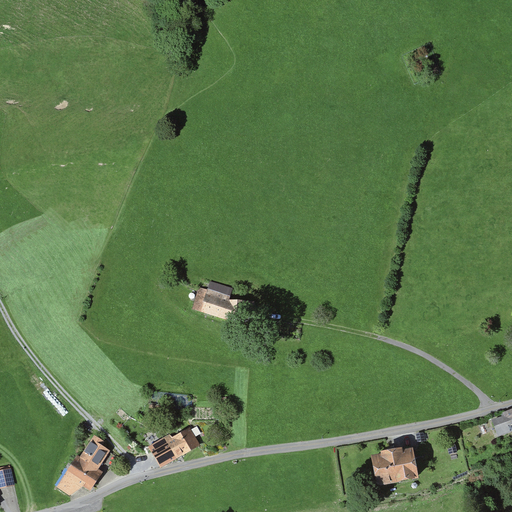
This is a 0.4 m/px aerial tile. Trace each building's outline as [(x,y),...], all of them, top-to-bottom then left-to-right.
[(216,287),(207,315),(252,329),(261,301),(216,287)] [(506,415),(494,419),(499,433),(511,428),(511,408),(505,411),(506,415)] [(185,435),(160,447),(168,465),(209,446),(198,421),(182,429),(185,435)] [(436,430),(427,432),(429,442),(438,440),(436,430)] [(77,455),(57,486),(68,493),(82,484),(90,489),(102,471),(97,467),(109,449),(101,444),(103,441),(95,435),(81,457),(77,455)] [(374,454),(379,482),(417,475),(412,448),(374,454)] [(12,469),(0,470),(0,487),(15,485),(12,469)]
